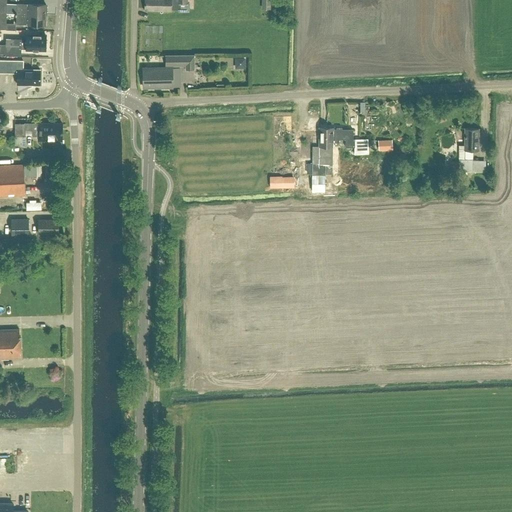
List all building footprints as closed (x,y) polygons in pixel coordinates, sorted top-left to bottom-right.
[(186,4),(185,0),(176,0),(176,1),(171,1),(171,0),(144,0),(144,8),(148,8),(148,11),(171,11),(171,10),(178,11),(178,4),(186,4)] [(269,8),(269,0),(260,0),(261,8),(269,8)] [(17,14),(46,14),(46,5),(17,4),(17,14)] [(45,25),(46,14),(17,14),(16,24),(45,25)] [(46,50),(46,36),(27,35),(27,38),(21,38),(21,40),(10,40),(10,42),(7,42),(7,44),(0,44),(0,53),(21,54),(21,49),(27,49),(46,50)] [(194,55),(186,55),(166,56),(166,66),(184,65),(184,69),(194,69),(194,55)] [(232,67),(243,67),(242,56),(232,56),(232,67)] [(0,59),(0,72),(18,73),(18,85),(41,85),(41,70),(23,69),(23,60),(0,59)] [(173,87),(173,67),(152,67),(152,69),(143,69),(143,86),(155,86),(156,88),(173,87)] [(24,136),(25,123),(14,123),(14,135),(24,136)] [(61,148),(61,139),(62,124),(33,124),(33,135),(39,135),(39,139),(53,139),(53,148),(61,148)] [(327,141),(333,141),(339,141),(338,137),(345,137),(345,145),(355,144),(355,151),(369,151),(368,137),(353,137),(353,127),(342,128),(342,126),(336,126),(336,128),(333,128),(333,126),(319,127),(319,135),(327,135),(327,141)] [(478,150),(479,128),(465,128),(465,149),(478,150)] [(327,141),(327,135),(319,135),(319,146),(320,162),(313,163),(313,174),(313,175),(326,174),(326,165),(326,163),(333,162),(332,145),(333,145),(333,141),(327,141)] [(378,150),(392,149),(391,139),(377,140),(378,150)] [(472,171),(472,159),(459,160),(459,171),(472,171)] [(0,165),(0,195),(25,195),(24,164),(0,165)] [(327,191),(326,174),(313,175),(314,191),(327,191)] [(269,187),(281,187),(281,176),(281,175),(269,176),(269,187)] [(11,237),(28,237),(28,218),(10,218),(11,237)] [(39,233),(58,233),(58,220),(39,220),(39,233)] [(0,359),(2,359),(2,357),(20,357),(20,329),(0,329),(0,359)] [(13,510),(13,503),(0,502),(0,511),(28,511),(13,510)]
